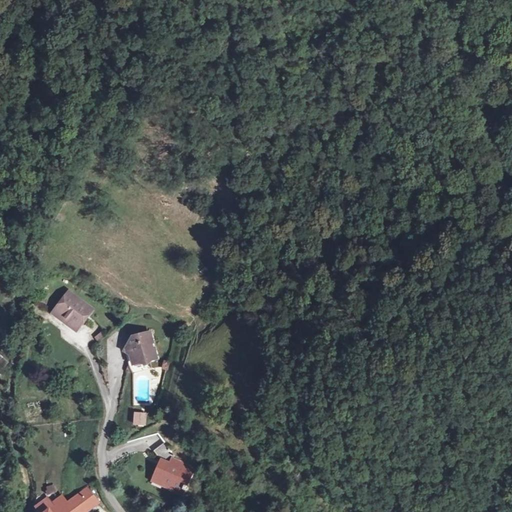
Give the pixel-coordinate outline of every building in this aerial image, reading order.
[(201,261),(195,265),(200,275),(207,271),(201,261)] [(67,291),(54,309),(71,320),(68,324),(77,331),(80,327),(92,309),(67,291)] [(71,320),(54,309),(51,313),(68,324),(71,320)] [(138,342),(130,344),(129,347),(125,354),(132,357),(135,366),(153,360),(150,350),(154,349),(151,338),(149,332),(144,334),(136,337),(138,342)] [(130,368),(135,366),(132,357),(125,354),(130,368)] [(133,424),(143,425),(144,415),(134,414),(133,424)] [(187,487),(193,470),(172,462),(174,459),(160,443),(151,452),(161,464),(157,479),(165,482),(163,489),(183,496),(185,492),(187,493),(189,488),(187,487)] [(157,479),(155,486),(163,489),(165,482),(157,479)] [(86,487),(81,490),(91,506),(96,503),(86,487)] [(36,511),(82,511),(91,506),(81,490),(54,507),(51,502),(36,511)]
